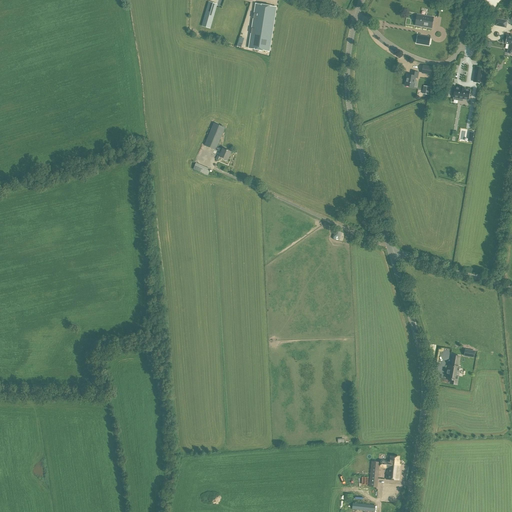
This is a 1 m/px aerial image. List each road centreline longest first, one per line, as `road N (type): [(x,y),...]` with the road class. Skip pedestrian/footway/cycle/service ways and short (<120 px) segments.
road 1 (tertiary): [(391,254),(347,97),(350,35),(362,0)]
road 2 (tertiary): [(407,511),(423,376),(391,254)]
road 3 (unknown): [(464,21),(454,55),(441,61),(401,48),(366,20),(298,0)]
road 4 (unclassified): [(511,289),(391,254)]
